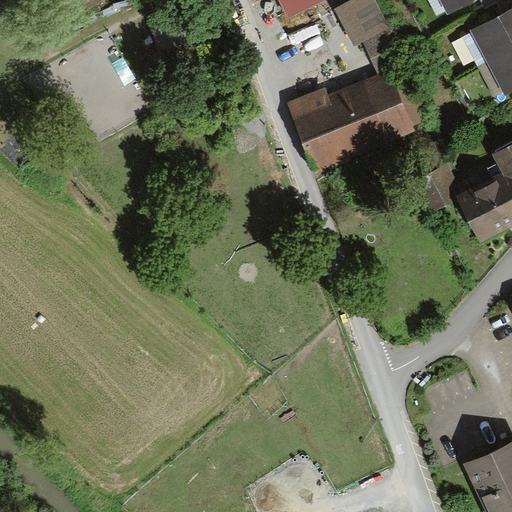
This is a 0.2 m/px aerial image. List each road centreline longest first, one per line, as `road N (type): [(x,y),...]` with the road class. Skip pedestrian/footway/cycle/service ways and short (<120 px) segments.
road 1 (tertiary): [(234,0),(381,375)]
road 2 (residential): [(381,375),(461,325),(511,268)]
road 3 (tertiary): [(381,375),(426,511)]
